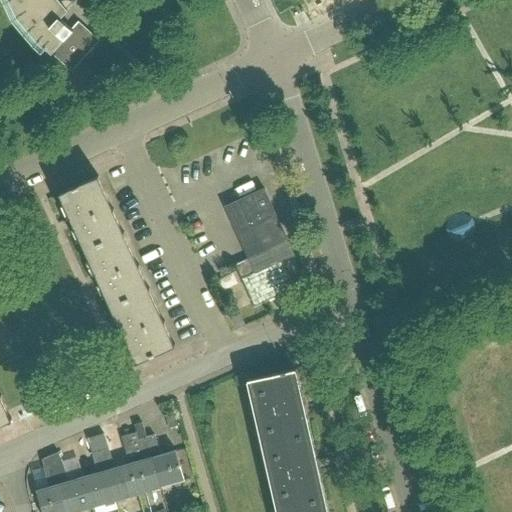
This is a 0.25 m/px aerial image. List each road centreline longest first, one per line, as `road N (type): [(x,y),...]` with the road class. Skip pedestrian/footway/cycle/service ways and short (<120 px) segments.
road 1 (unclassified): [(346,301),(271,56)]
road 2 (residential): [(225,354),(123,127)]
road 3 (residential): [(5,451),(225,354)]
road 4 (unclassified): [(411,511),(346,301)]
road 5 (unclassified): [(123,127),(271,56)]
road 6 (unclassified): [(271,56),(396,0)]
road 7 (unclassified): [(0,184),(123,127)]
road 8 (residential): [(225,354),(346,301)]
